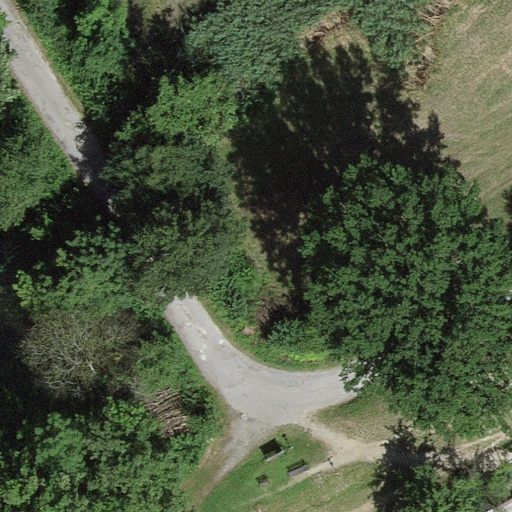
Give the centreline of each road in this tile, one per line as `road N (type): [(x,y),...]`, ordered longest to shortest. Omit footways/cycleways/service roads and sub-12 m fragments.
road 1 (track): [(271,407),(183,327),(0,36)]
road 2 (track): [(511,282),(271,407)]
